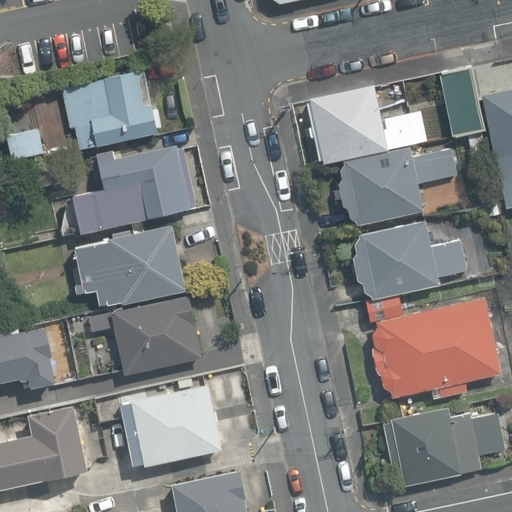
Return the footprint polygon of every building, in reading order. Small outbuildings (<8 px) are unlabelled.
[(441,74),(454,135),(485,128),(472,67),(441,74)] [(75,127),(80,148),(157,131),(156,126),(161,125),(157,107),(153,108),(144,69),(61,87),(70,128),(75,127)] [(325,159),(326,162),(389,148),(389,147),(428,139),(422,111),(382,119),(375,83),(311,97),(312,102),(308,102),(313,124),(310,125),(313,136),(316,136),(321,159),(325,159)] [(511,197),(511,83),(507,85),(508,89),(483,94),(502,180),(503,180),(507,196),(510,195),(511,197)] [(7,137),(12,159),(44,152),(39,130),(7,137)] [(469,135),(474,158),(486,155),(481,132),(469,135)] [(104,209),(104,226),(190,207),(177,144),(115,158),(116,159),(98,163),(102,185),(98,186),(100,194),(103,193),(104,209)] [(357,220),(358,223),(423,209),(418,182),(436,178),(437,184),(447,182),(446,176),(457,174),(451,148),(413,157),(410,145),(345,160),(345,163),(341,169),(343,178),(340,183),(344,204),(349,208),(351,216),(357,220)] [(486,216),(502,212),(499,201),(484,205),(486,216)] [(373,297),(398,292),(440,283),(438,275),(467,269),(460,238),(430,244),(425,219),(360,233),(360,236),(356,243),(357,252),(354,256),(359,279),(364,282),(365,290),(373,294),(373,297)] [(98,289),(102,305),(123,300),(124,302),(187,289),(173,223),(132,232),(131,228),(112,232),(113,236),(109,237),(110,240),(76,247),(84,282),(77,283),(79,294),(98,289)] [(403,312),(398,292),(367,299),(372,319),(403,312)] [(116,325),(126,373),(203,356),(190,294),(91,316),(94,330),(116,325)] [(432,387),(434,396),(468,389),(466,379),(502,371),(501,368),(498,357),(485,296),(377,320),(378,326),(374,333),(376,345),(374,347),(379,372),(382,373),(384,385),(392,390),(394,395),(432,387)] [(0,392),(31,385),(33,394),(67,386),(61,358),(52,321),(0,333),(0,392)] [(144,464),(221,448),(208,383),(130,399),(131,401),(120,403),(132,463),(143,461),(144,464)] [(0,486),(88,468),(73,403),(27,413),(32,433),(0,439),(0,486)] [(450,415),(448,406),(391,417),(397,445),(389,446),(391,457),(399,456),(405,484),(461,473),(461,472),(482,468),(479,454),(505,449),(498,412),(472,417),(471,411),(450,415)] [(249,511),(247,511),(245,490),(245,489),(245,488),(245,487),(245,486),(245,485),(245,483),(245,482),(245,481),(244,480),(244,479),(243,477),(242,470),(173,483),(177,501),(161,504),(162,511),(249,511)]
